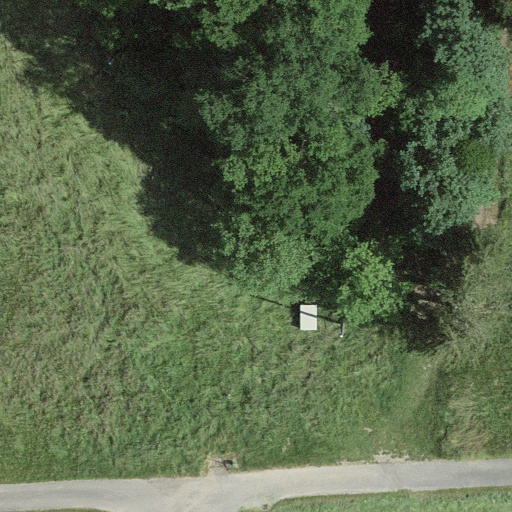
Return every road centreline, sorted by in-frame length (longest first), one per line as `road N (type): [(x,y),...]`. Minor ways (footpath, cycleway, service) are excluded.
road 1 (unclassified): [(420,476),(191,487)]
road 2 (unclassified): [(191,487),(0,496)]
